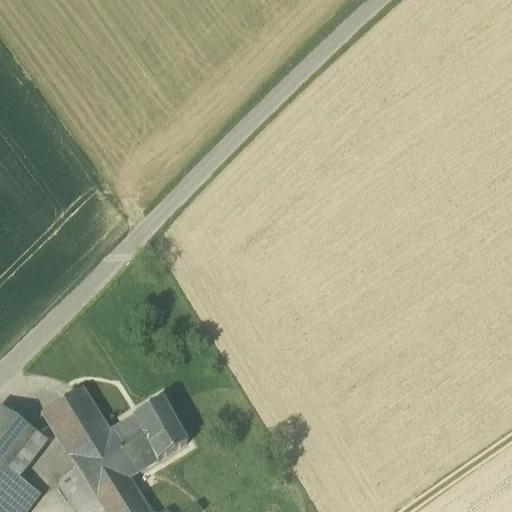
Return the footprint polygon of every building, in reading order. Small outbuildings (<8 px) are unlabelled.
[(146,511),(128,482),(134,479),(109,435),(82,392),(42,416),(76,472),(101,511),(146,511)] [(186,446),(161,403),(132,420),(157,464),(186,446)] [(0,410),(0,479),(3,475),(34,435),(0,410)] [(132,420),(109,435),(134,479),(157,464),(132,420)] [(101,511),(76,472),(59,483),(58,488),(73,511),(101,511)] [(25,511),(36,499),(3,475),(0,479),(0,511),(25,511)]
